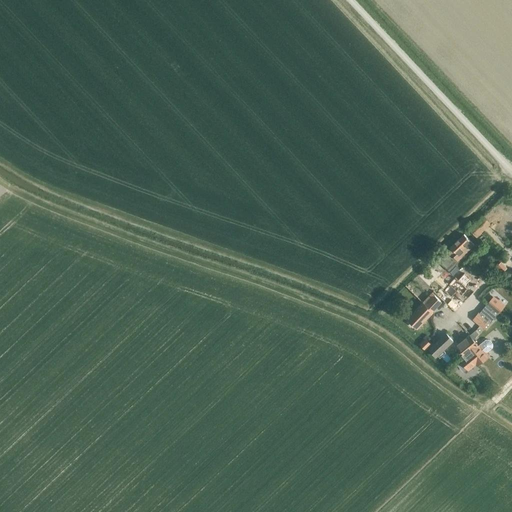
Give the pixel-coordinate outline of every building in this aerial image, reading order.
[(483,217),(469,229),(475,236),(489,223),(483,217)] [(474,244),(464,234),(447,250),(457,260),(474,244)] [(437,259),(449,270),(456,263),(444,252),(437,259)] [(475,280),(467,273),(466,274),(467,276),(464,278),(459,273),(450,281),(462,292),(475,280)] [(423,302),(407,318),(416,327),(432,311),(441,302),(434,296),(431,294),(423,302)] [(492,297),(487,304),(488,305),(498,314),(504,307),(492,297)] [(479,314),(474,319),(484,327),(489,322),(490,323),(492,320),(497,315),(498,314),(488,305),(486,306),(482,311),(479,314)] [(469,335),(457,345),(463,352),(462,354),(464,356),(460,360),(468,371),(475,365),(477,366),(490,355),(487,351),(492,347),(493,345),(492,343),(490,340),(488,339),(486,339),(478,346),(477,344),(476,343),(473,340),(478,333),(476,330),(469,335)] [(453,340),(446,333),(429,349),(436,356),(453,340)] [(425,341),(420,346),(425,352),(430,346),(425,341)]
